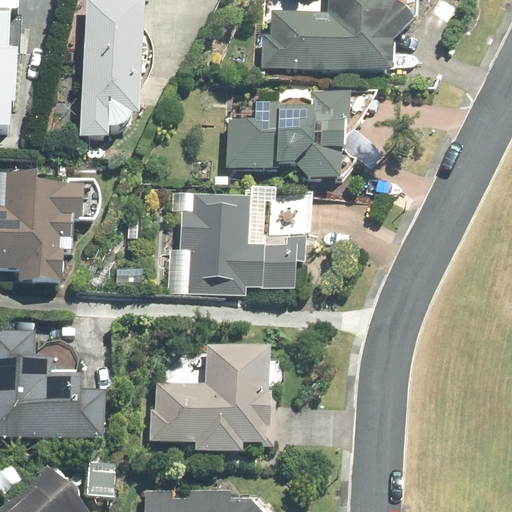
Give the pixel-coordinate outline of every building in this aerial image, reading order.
[(0,143),(15,144),(17,120),(20,121),(22,75),(19,75),(21,32),(25,33),(27,4),(23,4),(22,0),(0,0),(0,32),(7,33),(5,74),(0,73),(0,143)] [(263,0),(264,13),(283,13),(282,0),(263,0)] [(264,76),(399,84),(400,55),(420,36),(414,30),(420,25),(405,8),(405,0),(332,0),(331,22),(274,19),(272,44),(266,44),(264,76)] [(149,42),(151,13),(91,10),(84,150),(115,152),(115,143),(119,144),(124,143),(129,142),(133,139),(136,135),(139,131),(147,131),(147,97),(152,91),(155,84),(157,77),(158,70),(157,62),(156,55),(154,48),(149,42)] [(234,71),(220,70),(220,77),(234,78),(234,71)] [(232,133),(231,180),(306,181),(314,192),(346,192),(347,167),(353,167),(355,104),(314,103),(313,116),(291,115),(291,124),(286,124),(286,115),(260,115),(260,133),(232,133)] [(0,278),(23,280),(22,293),(67,296),(69,267),(79,268),(82,233),(88,233),(88,229),(95,230),(103,223),(104,198),(95,188),(69,187),(68,198),(45,196),(45,189),(9,187),(7,216),(0,216),(0,278)] [(279,210),(279,205),(195,200),(195,220),(185,220),(182,257),(192,258),(189,301),(250,305),(250,297),(300,300),(301,273),(308,273),(310,248),(291,247),(290,256),(264,254),(267,210),(279,210)] [(0,331),(0,437),(105,438),(106,391),(84,390),(80,390),(81,379),(81,375),(53,375),(53,373),(52,362),(52,357),(33,357),(34,333),(0,331)] [(153,407),(151,437),(199,440),(198,448),(246,451),(246,444),(270,445),(271,430),(275,431),(277,397),(273,397),(276,352),(210,347),(208,383),(158,380),(156,407),(153,407)] [(80,511),(51,477),(8,511),(80,511)] [(262,511),(253,501),(237,501),(238,507),(231,507),(231,492),(188,492),(188,499),(175,498),(175,492),(163,492),(147,492),(147,511),(262,511)]
